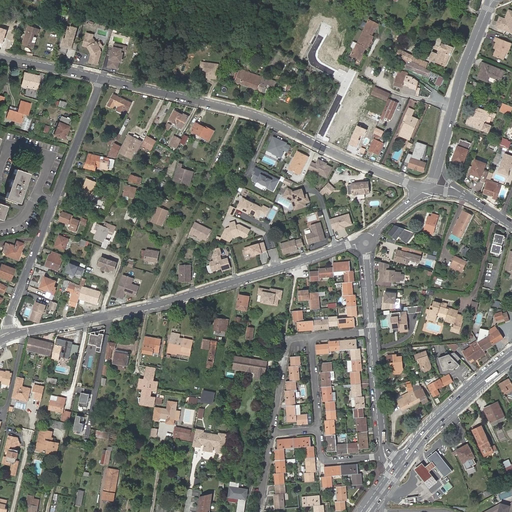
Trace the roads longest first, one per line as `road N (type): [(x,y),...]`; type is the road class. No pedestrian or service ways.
road 1 (residential): [(365,243),(170,301),(10,336)]
road 2 (residential): [(100,78),(240,111),(316,143)]
road 3 (residential): [(492,0),(438,158)]
road 4 (secondary): [(511,357),(434,423),(398,468)]
road 5 (residential): [(316,143),(347,80),(314,63),(327,25)]
road 6 (residential): [(10,336),(7,320),(54,201)]
road 7 (residential): [(54,201),(100,78)]
road 8 (residential): [(372,331),(384,453)]
